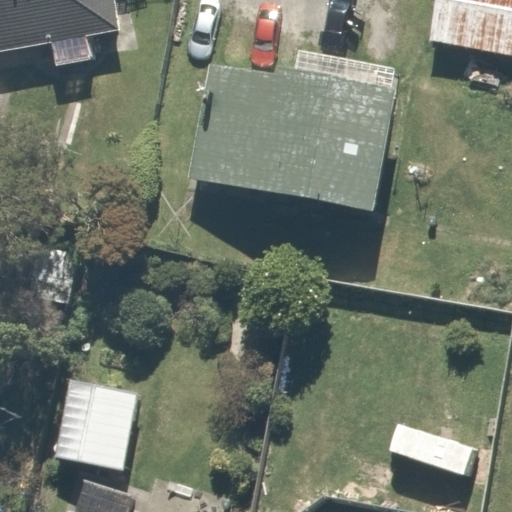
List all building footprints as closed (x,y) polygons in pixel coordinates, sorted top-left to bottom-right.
[(0,0),(0,56),(55,46),(61,74),(98,67),(92,39),(123,33),(116,0),(0,0)] [(511,0),(435,0),(429,42),(511,54),(511,0)] [(297,76),(213,61),(192,182),(375,213),(400,68),(301,51),(297,76)] [(392,307),(388,346),(449,353),(453,314),(392,307)] [(142,388),(71,379),(60,458),(131,468),(142,388)]
